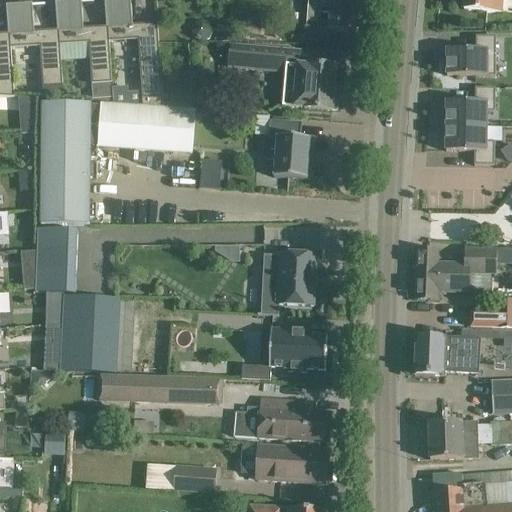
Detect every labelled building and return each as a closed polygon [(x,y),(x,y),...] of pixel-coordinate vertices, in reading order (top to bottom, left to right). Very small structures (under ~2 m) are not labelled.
[(105,2),(111,85),(112,85),(109,44),(138,42),(143,108),(163,110),(157,25),(133,27),(131,0),(105,2)] [(308,0),(308,4),(309,4),(306,29),(305,41),(333,44),(334,33),(347,34),(349,0),(308,0)] [(464,0),(464,12),(484,13),(501,15),(501,0),(464,0)] [(82,4),(56,5),(62,88),(63,88),(60,47),(89,45),(92,86),(111,85),(105,2),(107,28),(83,30),(82,4)] [(33,7),(7,9),(13,99),(14,99),(11,50),(40,48),(43,89),(62,88),(56,5),(57,32),(34,33),(33,7)] [(0,98),(13,99),(7,9),(8,35),(0,35),(0,98)] [(194,25),(191,32),(194,40),(202,44),(210,41),(213,33),(210,25),(202,21),(194,25)] [(447,78),(495,78),(496,39),(476,38),(476,52),(447,52),(447,78)] [(228,44),(216,44),(217,53),(229,52),(228,44)] [(299,67),(300,54),(247,50),(245,71),(285,75),(282,108),(304,110),(304,111),(332,113),(332,112),(337,113),(338,98),(337,96),(333,95),(335,71),(336,71),(336,69),(308,67),(308,68),(299,67)] [(111,85),(92,86),(93,101),(113,100),(112,85),(111,85)] [(62,88),(43,89),(43,100),(64,101),(63,88),(62,88)] [(447,104),(446,129),(486,129),(487,114),(495,114),(495,90),(475,90),(475,104),(447,104)] [(172,97),(162,96),(162,97),(163,108),(172,109),(172,97)] [(178,97),(177,109),(190,110),(191,98),(178,97)] [(36,100),(18,99),(19,114),(36,114),(36,100)] [(195,114),(90,106),(42,106),(41,228),(89,228),(89,221),(97,221),(97,207),(89,207),(89,181),(97,181),(97,167),(89,167),(90,159),(97,159),(98,149),(192,155),(195,114)] [(263,161),(275,162),(274,178),(274,179),(307,182),(308,181),(307,181),(307,180),(310,143),(311,143),(311,142),(301,141),(302,125),(301,125),(301,126),(295,125),(271,123),(269,123),(268,138),(265,138),(263,161)] [(495,144),(486,144),(486,129),(446,129),(446,153),(474,154),(474,168),(494,168),(495,144)] [(203,189),(226,190),(226,162),(204,161),(203,189)] [(32,172),(19,173),(19,181),(32,181),(32,172)] [(97,207),(97,221),(106,221),(106,207),(97,207)] [(36,292),(36,294),(46,295),(64,296),(75,296),(78,233),(38,231),(36,279),(36,292)] [(215,249),(215,254),(230,263),(239,249),(215,249)] [(418,252),(416,301),(438,302),(439,294),(469,294),(469,276),(496,276),(496,252),(465,251),(464,266),(437,265),(437,253),(418,252)] [(263,273),(261,318),(279,319),(279,307),(294,307),(313,308),(316,258),(280,256),(280,258),(264,257),(263,273)] [(36,279),(23,280),(24,293),(36,292),(36,279)] [(46,295),(46,305),(63,306),(64,296),(46,295)] [(64,298),(60,372),(116,375),(120,302),(64,298)] [(124,301),(122,366),(157,367),(158,302),(124,301)] [(471,315),(470,329),(492,329),(511,330),(511,329),(511,303),(499,303),(499,315),(471,315)] [(261,333),(261,345),(270,346),(269,370),(271,370),(287,370),(287,374),(307,375),(307,371),(324,372),(324,373),(325,373),(326,358),(327,358),(327,354),(326,354),(327,339),(326,338),(326,339),(309,338),(309,334),(273,332),(271,332),(271,333),(261,333)] [(481,341),(415,339),(414,377),(445,378),(445,374),(479,375),(481,341)] [(44,357),(44,373),(60,374),(61,358),(44,357)] [(31,373),(30,397),(57,374),(44,373),(31,373)] [(158,379),(101,377),(101,379),(97,378),(97,403),(100,403),(100,404),(219,408),(219,407),(222,407),(223,383),(220,383),(220,381),(158,379)] [(511,382),(492,384),(494,417),(511,416),(511,382)] [(315,405),(262,401),(261,410),(247,409),(247,415),(236,414),(234,439),(328,445),(330,415),(311,413),(311,406),(315,406),(315,405)] [(26,430),(27,415),(15,414),(14,429),(26,430)] [(449,424),(429,425),(430,462),(480,461),(479,423),(461,423),(449,424)] [(511,424),(492,424),(490,424),(491,447),(491,448),(511,447),(511,424)] [(329,453),(258,448),(256,483),(327,488),(329,453)] [(217,471),(175,469),(173,494),(215,497),(217,471)] [(511,511),(511,473),(462,477),(462,476),(452,477),(432,478),(432,480),(434,511),(511,511)]
